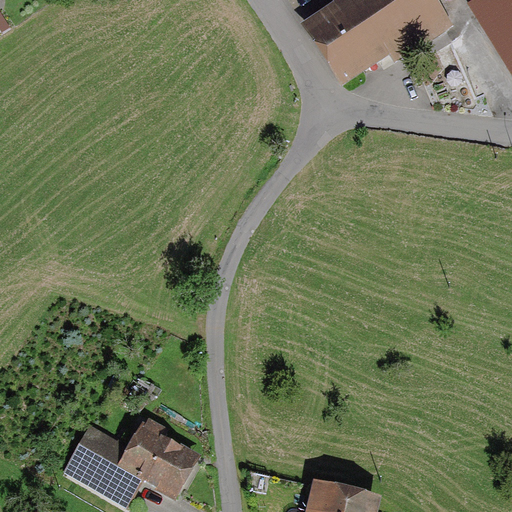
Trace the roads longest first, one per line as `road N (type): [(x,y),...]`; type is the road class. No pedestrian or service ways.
road 1 (unclassified): [(329,104),(222,262),(211,371),(229,511)]
road 2 (residential): [(511,131),(329,104)]
road 3 (residential): [(329,104),(265,0)]
